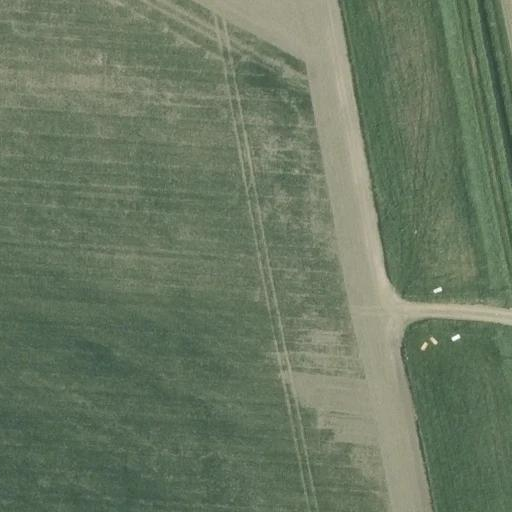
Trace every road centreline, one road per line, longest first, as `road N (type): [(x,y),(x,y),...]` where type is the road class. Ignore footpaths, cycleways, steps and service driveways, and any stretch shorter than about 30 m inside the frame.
road 1 (track): [(387,305),(331,0)]
road 2 (track): [(461,0),(511,256)]
road 3 (track): [(387,305),(427,511)]
road 4 (track): [(511,322),(387,305)]
